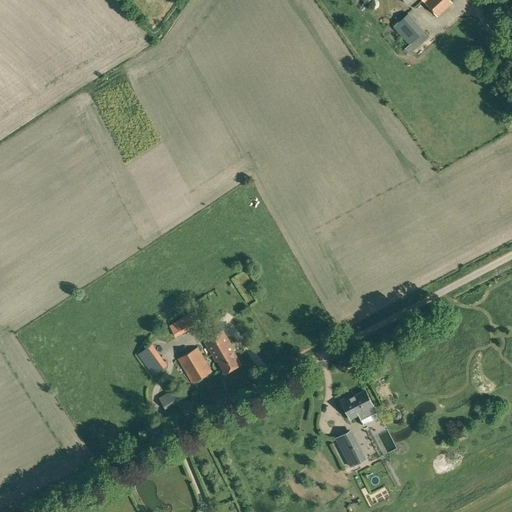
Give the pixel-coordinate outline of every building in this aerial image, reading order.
[(422,0),(424,2),(437,16),(452,3),(448,0),(404,0),(407,3),(410,0),(422,0)] [(392,27),(408,44),(424,31),(408,13),(392,27)] [(176,335),(189,328),(183,318),(170,325),(176,335)] [(217,360),(224,373),(241,363),(233,350),(234,349),(223,330),(204,341),(216,361),(217,360)] [(137,354),(153,375),(167,365),(151,344),(137,354)] [(177,358),(192,383),(212,371),(198,347),(177,358)] [(159,400),(165,409),(189,395),(183,386),(159,400)] [(341,400),(350,418),(358,414),(362,421),(377,413),(365,390),(350,398),(349,396),(341,400)] [(334,438),(350,467),(365,459),(351,429),(334,438)]
